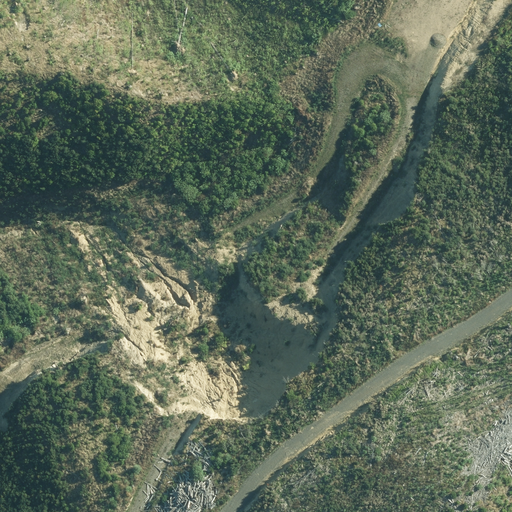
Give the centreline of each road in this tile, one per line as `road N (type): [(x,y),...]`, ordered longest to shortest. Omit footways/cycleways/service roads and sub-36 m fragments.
road 1 (track): [(0,342),(80,324),(202,255),(240,148),(327,25),(429,15),(445,111),(302,311),(168,415),(101,511)]
road 2 (track): [(272,511),(391,390),(511,284)]
